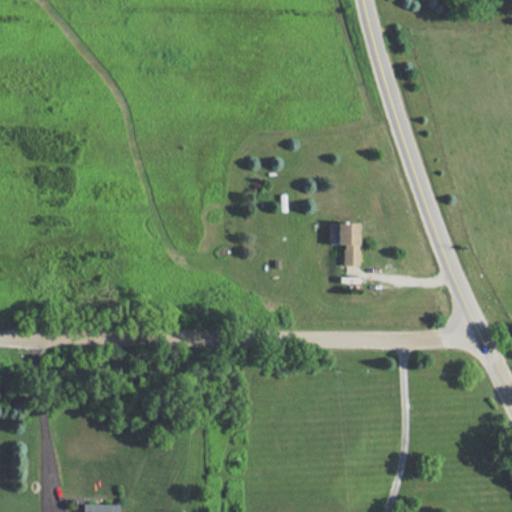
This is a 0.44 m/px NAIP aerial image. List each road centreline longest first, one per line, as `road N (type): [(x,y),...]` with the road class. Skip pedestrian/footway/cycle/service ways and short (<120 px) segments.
road 1 (residential): [(0,340),(478,336)]
road 2 (residential): [(511,397),(478,336),(362,0)]
